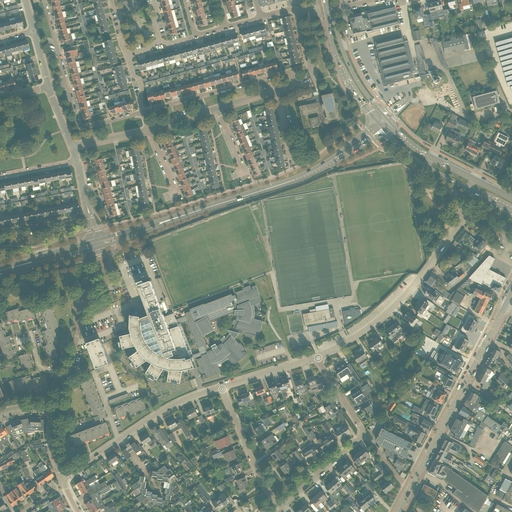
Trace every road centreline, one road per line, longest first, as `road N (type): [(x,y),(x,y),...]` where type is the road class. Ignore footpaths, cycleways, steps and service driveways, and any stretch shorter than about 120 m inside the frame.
road 1 (residential): [(317,358),(398,304),(466,216),(457,210)]
road 2 (tertiary): [(410,486),(511,294)]
road 3 (tertiary): [(166,221),(294,180),(336,157)]
road 4 (unclassified): [(103,275),(105,288),(86,302),(63,374),(39,366),(29,333)]
road 5 (residential): [(298,82),(286,72),(143,111)]
road 6 (residential): [(280,506),(221,387)]
road 7 (secondary): [(326,11),(344,77),(376,121)]
